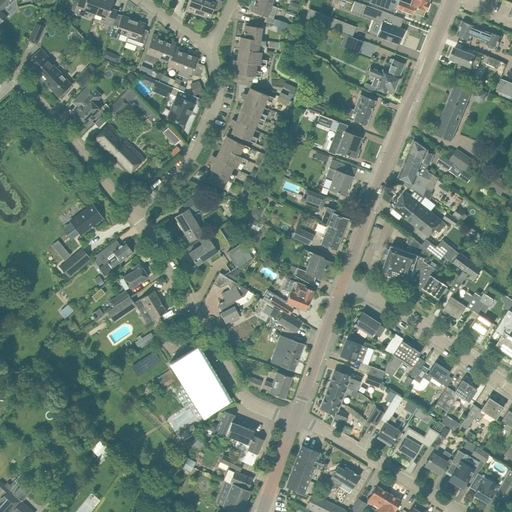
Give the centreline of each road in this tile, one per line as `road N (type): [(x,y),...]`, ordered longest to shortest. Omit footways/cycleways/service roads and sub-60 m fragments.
road 1 (tertiary): [(342,283),(452,0)]
road 2 (residential): [(131,213),(235,387),(258,408),(295,418)]
road 3 (residential): [(0,60),(131,213)]
road 4 (residential): [(131,213),(193,155),(217,83),(207,47)]
road 5 (residential): [(511,386),(342,283)]
road 6 (residential): [(459,511),(295,418)]
road 7 (tertiary): [(295,418),(342,283)]
